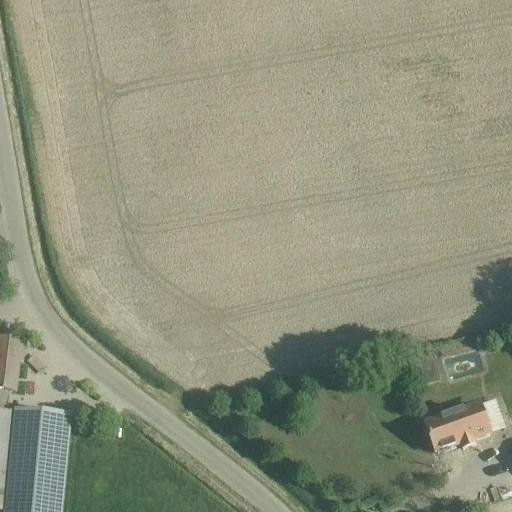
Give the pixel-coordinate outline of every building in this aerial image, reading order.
[(0,414),(10,416),(11,395),(17,396),(20,365),(24,365),(26,342),(0,340),(0,414)] [(434,357),(415,362),(419,377),(437,372),(434,357)] [(462,386),(478,381),(474,368),(458,373),(462,386)] [(475,443),(491,438),(507,432),(497,403),(480,409),(465,415),(465,412),(427,426),(438,456),(461,448),(463,452),(476,448),(475,443)] [(0,414),(0,511),(9,511),(17,416),(10,416),(0,414)] [(9,511),(65,511),(73,421),(17,416),(9,511)]
